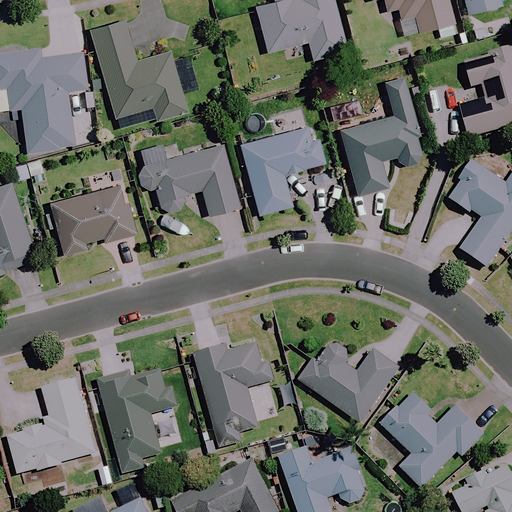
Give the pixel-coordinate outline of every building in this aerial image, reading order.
[(349,52),(335,0),(275,0),(276,3),(257,7),(269,53),(309,43),(314,61),(349,52)] [(454,25),(448,0),(372,0),(373,2),(378,0),(384,0),(388,13),(398,10),(404,37),(454,25)] [(465,0),(469,15),(502,7),(500,0),(465,0)] [(138,63),(126,22),(92,32),(116,120),(154,110),(158,122),(189,114),(172,54),(138,63)] [(42,60),(40,49),(0,54),(0,112),(23,110),(29,153),(76,147),(69,92),(90,89),(85,54),(42,60)] [(511,127),(511,51),(467,63),(473,88),(483,86),(487,101),(463,107),(471,138),(511,127)] [(426,162),(403,77),(386,82),(396,118),(341,133),(359,197),(390,189),(382,162),(399,157),(402,168),(426,162)] [(311,142),(308,129),(242,146),(260,215),(294,207),(285,174),(325,164),(319,140),(311,142)] [(242,208),(226,147),(166,162),(161,144),(140,149),(145,167),(138,169),(144,191),(157,188),(163,214),(185,208),(182,196),(205,191),(211,216),(242,208)] [(45,173),(39,158),(13,168),(18,182),(45,173)] [(511,178),(507,185),(473,162),(449,198),(483,221),(462,251),(490,269),(511,235),(511,178)] [(0,274),(37,264),(13,186),(0,189),(0,274)] [(139,234),(127,186),(51,204),(64,256),(87,250),(85,243),(105,238),(106,242),(139,234)] [(352,355),(331,340),(302,381),(362,425),(402,370),(377,352),(361,373),(346,363),(352,355)] [(275,383),(266,345),(227,354),(226,349),(197,356),(219,448),(241,443),(239,434),(259,429),(249,389),(275,383)] [(176,409),(166,368),(102,383),(124,474),(146,469),(144,459),(162,455),(152,415),(176,409)] [(101,453),(81,380),(45,390),(54,424),(9,436),(19,475),(101,453)] [(436,415),(415,394),(383,426),(413,456),(401,468),(422,489),(458,453),(462,458),(486,434),(457,406),(442,421),(436,415)] [(313,464),(308,448),(280,458),(299,511),(331,511),(327,499),(335,496),(340,509),(368,499),(351,451),(313,464)] [(278,511),(254,463),(174,502),(178,511),(278,511)] [(511,511),(511,465),(511,464),(454,493),(462,511),(476,511),(485,508),(487,511),(511,511)] [(148,511),(143,501),(119,511),(107,511),(102,501),(79,511),(148,511)]
